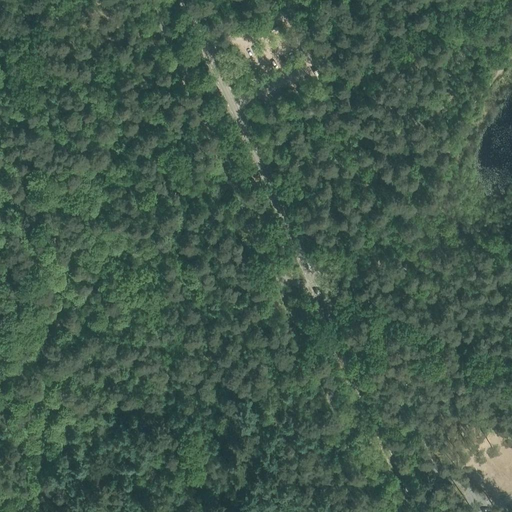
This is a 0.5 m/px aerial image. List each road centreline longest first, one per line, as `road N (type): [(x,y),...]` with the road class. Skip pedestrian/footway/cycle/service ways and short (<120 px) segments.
road 1 (tertiary): [(322,297),(185,0)]
road 2 (tertiary): [(412,511),(322,297)]
road 3 (unclassified): [(511,363),(348,296),(322,297)]
